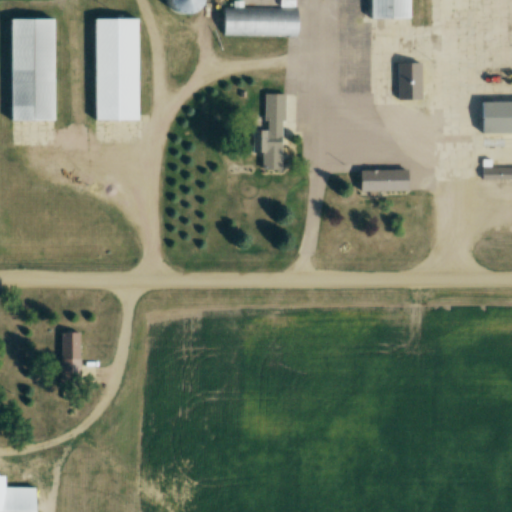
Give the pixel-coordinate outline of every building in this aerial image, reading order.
[(131,0),(96,0),(96,14),(132,14),(131,0)] [(219,0),(167,0),(167,12),(220,12),(219,0)] [(415,19),(414,0),(369,0),(370,19),(415,19)] [(223,9),(223,36),(302,36),(302,9),(223,9)] [(58,19),(9,19),(8,121),(57,121),(58,19)] [(93,121),(142,121),(142,19),(93,19),(93,121)] [(397,101),(424,101),(424,63),(397,63),(397,101)] [(264,154),(264,170),(284,171),(286,94),(267,94),(266,131),(257,131),(257,153),(264,154)] [(511,103),(485,103),(485,135),(511,134),(511,103)] [(411,192),(411,170),(363,170),(363,192),(411,192)] [(82,332),(60,332),(60,387),(83,387),(82,332)] [(0,476),(0,511),(39,511),(39,487),(5,488),(5,476),(0,476)]
